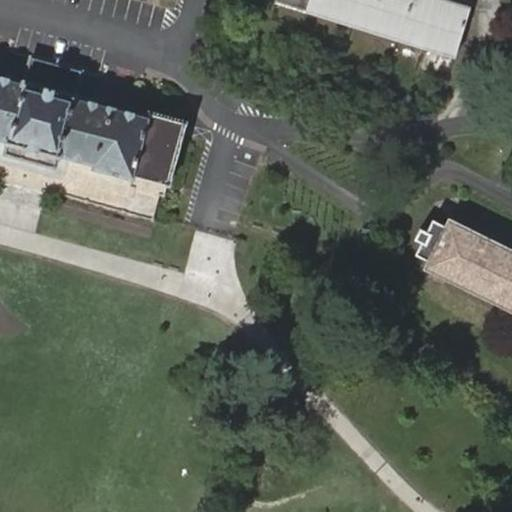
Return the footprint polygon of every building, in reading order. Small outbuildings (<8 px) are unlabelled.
[(278,0),(278,3),(310,13),(311,6),(458,52),(472,9),(441,0),(278,0)] [(311,6),(310,13),(456,58),(458,52),(311,6)] [(511,11),(490,77),(511,83),(511,11)] [(0,139),(30,148),(94,165),(93,170),(134,181),(136,177),(169,186),(186,124),(149,113),(148,118),(79,99),(79,97),(23,81),(23,84),(0,77),(0,139)] [(427,261),(426,264),(511,307),(511,248),(487,236),(449,217),(444,227),(433,221),(427,233),(421,230),(415,241),(421,244),(416,255),(427,261)]
